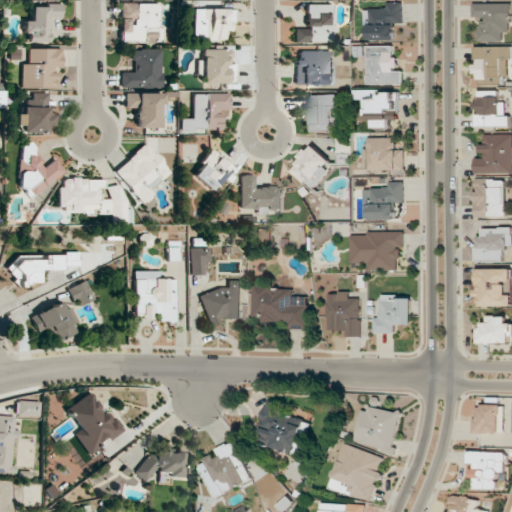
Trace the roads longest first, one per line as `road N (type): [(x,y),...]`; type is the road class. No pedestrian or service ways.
road 1 (tertiary): [(429,0),(432,399),(421,458),(397,511)]
road 2 (tertiary): [(419,511),(450,419),(452,385),(449,0)]
road 3 (residential): [(0,375),(125,364),(432,373)]
road 4 (residential): [(91,136),(91,0)]
road 5 (residential): [(265,134),(265,0)]
